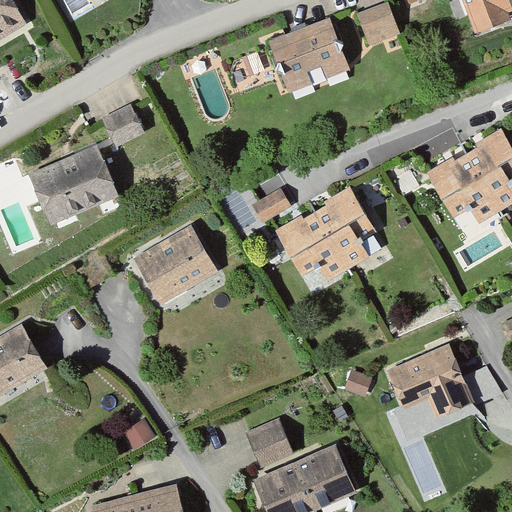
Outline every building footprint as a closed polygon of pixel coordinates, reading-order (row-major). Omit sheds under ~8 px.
[(10,0),(0,0),(0,35),(24,21),(10,0)] [(374,43),(406,30),(393,0),(385,0),(360,11),(374,43)] [(511,0),(454,0),(468,38),(504,25),(498,8),(511,3),(511,0)] [(326,15),(262,39),(282,93),(346,69),(326,15)] [(135,102),(107,114),(120,142),(148,130),(135,102)] [(511,152),(501,134),(466,154),(498,209),(511,200),(511,194),(505,183),(511,178),(511,152)] [(91,145),(23,174),(46,227),(114,198),(91,145)] [(482,218),(498,209),(466,154),(431,174),(455,214),(473,204),(482,218)] [(289,206),(279,191),(254,206),(263,221),(289,206)] [(350,192),(316,212),(348,268),(383,248),(350,192)] [(348,268),(316,212),(281,232),(304,272),(322,261),(331,278),(348,268)] [(185,224),(126,257),(155,310),(215,277),(185,224)] [(16,326),(0,334),(0,395),(42,373),(16,326)] [(447,345),(384,371),(400,410),(417,403),(425,423),(471,404),(447,345)] [(284,414),(250,427),(263,463),(298,450),(284,414)] [(333,448),(249,482),(261,511),(311,511),(352,495),(333,448)] [(178,511),(172,486),(86,506),(87,511),(178,511)]
